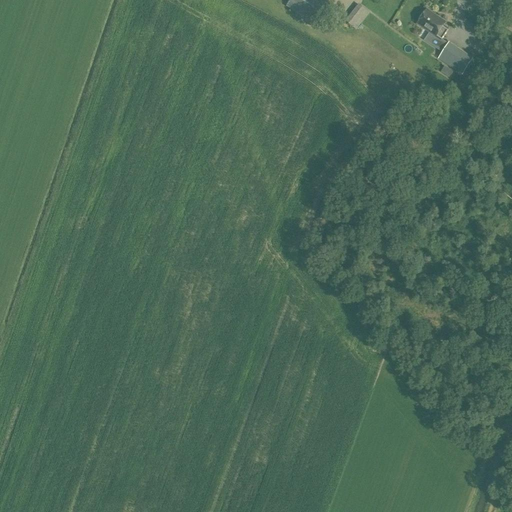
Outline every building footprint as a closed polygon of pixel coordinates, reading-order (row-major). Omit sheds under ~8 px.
[(289,0),(286,6),(315,24),(328,4),(321,0),(289,0)] [(400,0),(392,0),(388,5),(394,11),(402,2),(400,0)] [(356,30),(369,13),(358,4),(344,21),(356,30)] [(417,24),(436,36),(435,37),(441,41),(448,31),(442,27),(446,22),(427,10),(417,24)] [(449,44),(439,58),(462,74),(472,59),(449,44)]
